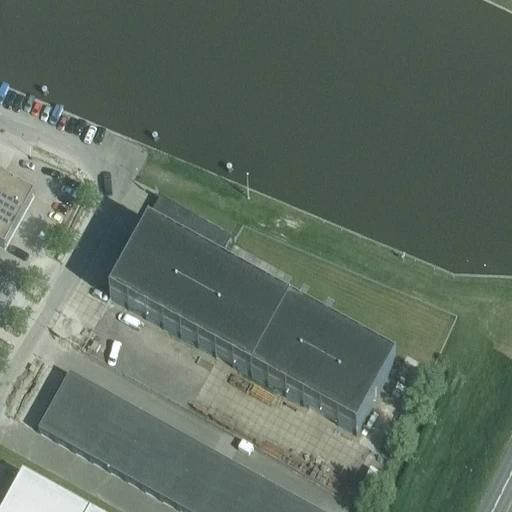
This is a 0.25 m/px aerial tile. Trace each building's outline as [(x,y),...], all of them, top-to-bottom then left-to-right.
[(34,198),(0,178),(0,248),(4,251),(34,198)] [(148,231),(109,301),(251,379),(356,437),(395,366),(217,267),(231,243),(234,245),(236,242),(156,198),(155,201),(158,203),(144,229),(148,231)] [(401,379),(421,387),(430,365),(410,357),(401,379)] [(310,511),(255,481),(70,378),(38,435),(177,511),(310,511)] [(365,443),(390,443),(390,435),(365,435),(365,443)] [(371,471),(359,492),(369,498),(381,478),(371,471)] [(88,511),(23,476),(2,511),(88,511)]
